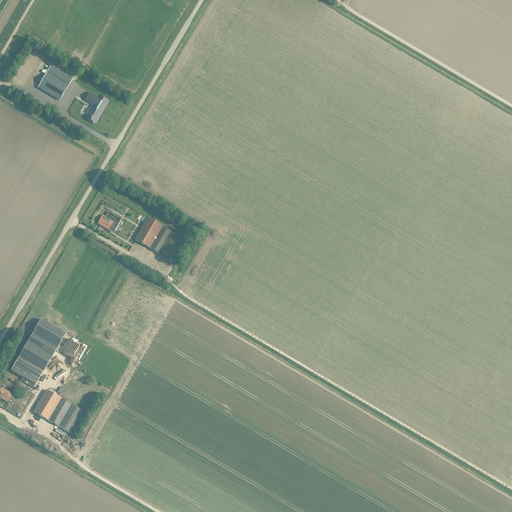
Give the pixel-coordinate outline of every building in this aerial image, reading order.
[(94,30),(98,24),(72,10),(69,16),(94,30)] [(87,42),(92,34),(67,20),(63,26),(83,37),(81,39),(87,42)] [(56,43),(69,50),(70,49),(79,53),(81,49),(58,38),(56,43)] [(72,79),(51,67),(46,74),(68,87),(72,79)] [(60,100),(68,87),(46,74),(38,88),(60,100)] [(90,93),(85,101),(93,105),(93,106),(93,107),(94,108),(88,117),(91,118),(91,119),(92,119),(96,121),(108,101),(99,96),(98,98),(90,93)] [(135,240),(150,249),(163,227),(140,214),(137,219),(144,224),(135,240)] [(108,230),(113,222),(103,216),(98,224),(108,230)] [(171,232),(163,227),(150,249),(158,254),(160,251),(171,232)] [(171,232),(160,251),(168,255),(179,237),(171,232)] [(43,319),(20,358),(42,371),(65,333),(43,319)] [(43,372),(42,371),(20,358),(19,358),(11,371),(35,385),(43,372)] [(6,384),(3,389),(1,388),(0,389),(0,397),(7,402),(12,394),(11,394),(14,389),(6,384)] [(62,400),(46,390),(33,412),(49,421),(62,400)] [(72,405),(62,400),(49,421),(59,427),(72,405)] [(72,405),(59,427),(69,433),(82,411),(72,405)]
